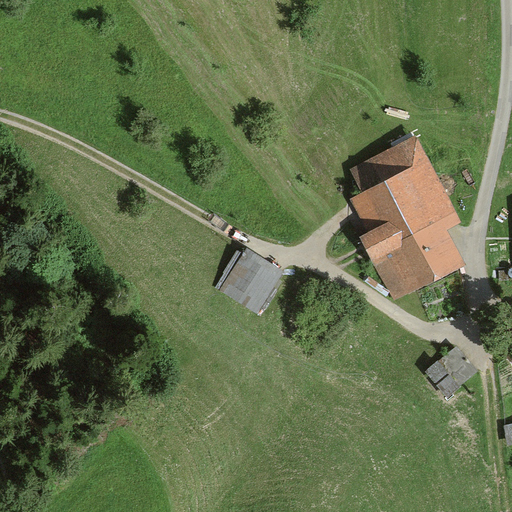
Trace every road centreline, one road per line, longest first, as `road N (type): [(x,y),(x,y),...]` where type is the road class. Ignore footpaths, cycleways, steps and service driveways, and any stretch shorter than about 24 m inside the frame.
road 1 (track): [(0,116),(320,267),(427,330),(472,323),(477,302)]
road 2 (track): [(472,323),(487,369),(504,511)]
